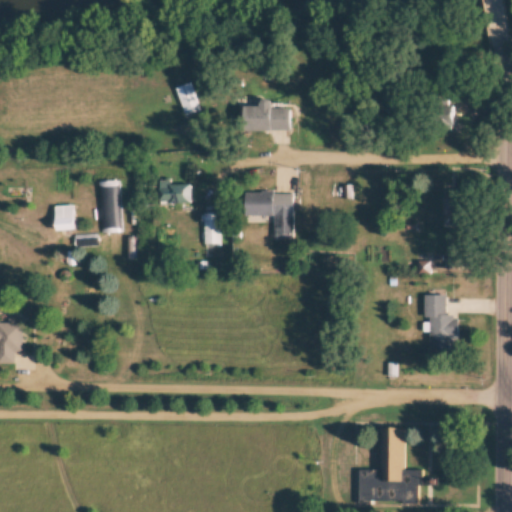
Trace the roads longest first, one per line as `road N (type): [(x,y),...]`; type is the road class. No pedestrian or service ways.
road 1 (residential): [(511,396),(0,388)]
road 2 (secondary): [(500,511),(495,36)]
road 3 (residential): [(511,146),(214,150)]
